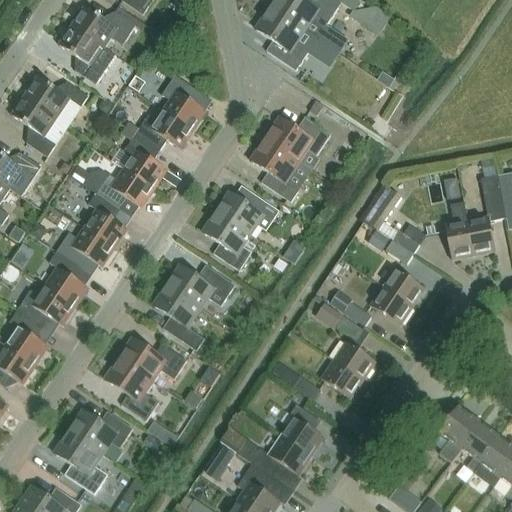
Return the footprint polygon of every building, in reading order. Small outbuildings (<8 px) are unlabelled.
[(124,0),(122,4),(143,18),(154,0),(124,0)] [(300,0),(277,0),(270,11),(304,33),(316,42),(324,30),(325,30),(338,11),(322,0),(301,0),(302,0),(300,0)] [(353,13),(349,19),(378,39),(391,21),(376,9),(354,14),(353,13)] [(84,10),(71,29),(104,51),(111,40),(122,48),(135,29),(114,15),(107,25),(84,10)] [(304,33),(270,11),(255,33),(273,44),(266,54),(296,74),(309,54),(296,45),(304,33)] [(91,69),(104,51),(71,29),(58,48),(82,63),(75,74),(96,88),(103,77),(91,69)] [(377,83),(388,90),(394,82),(383,75),(377,83)] [(170,103),(163,113),(194,134),(206,114),(193,105),(199,95),(175,78),(162,98),(170,103)] [(37,80),(23,100),(56,122),(69,102),(81,110),(88,99),(67,85),(60,95),(37,80)] [(44,139),(56,122),(23,100),(11,118),(35,133),(26,146),(47,160),(56,147),(44,139)] [(112,109),(103,103),(100,108),(100,114),(106,118),(112,109)] [(317,104),(310,114),(317,119),(324,109),(317,104)] [(128,124),(124,130),(160,154),(167,143),(181,153),(194,134),(163,113),(156,123),(148,118),(139,131),(128,124)] [(265,142),(299,165),(307,153),(316,159),(330,138),(305,121),(297,132),(280,121),(265,142)] [(375,133),(386,140),(391,132),(380,125),(375,133)] [(120,136),(131,143),(123,156),(131,161),(124,172),(154,192),(167,173),(153,164),(160,154),(124,130),(120,136)] [(285,186),(299,165),(265,142),(250,164),(268,176),(261,186),(291,205),(298,195),(285,186)] [(0,156),(0,184),(9,191),(16,181),(28,189),(41,169),(20,155),(13,165),(0,156)] [(481,163),(483,171),(494,169),(493,161),(481,163)] [(62,168),(60,172),(67,176),(72,169),(68,167),(62,168)] [(154,192),(124,172),(117,181),(111,191),(127,202),(141,211),(154,192)] [(102,175),(93,177),(85,188),(96,196),(108,179),(102,175)] [(511,175),(499,178),(509,232),(511,231),(511,175)] [(495,254),(490,224),(506,221),(498,178),(481,181),(489,220),(467,224),(473,259),(495,254)] [(0,211),(0,204),(9,191),(0,184),(0,227),(1,228),(9,217),(0,211)] [(369,226),(378,232),(402,199),(393,193),(369,226)] [(216,216),(250,238),(257,228),(266,234),(279,214),(253,197),(247,207),(229,195),(216,216)] [(96,213),(84,231),(115,251),(127,232),(114,223),(120,212),(96,196),(88,207),(96,213)] [(450,208),(453,227),(445,228),(451,263),(473,259),(467,224),(463,205),(450,208)] [(250,238),(216,216),(202,236),(220,247),(213,257),(239,274),(251,256),(242,250),(250,238)] [(30,236),(40,242),(45,236),(42,230),(37,226),(30,236)] [(392,244),(413,258),(425,239),(409,228),(404,236),(399,233),(392,244)] [(9,239),(19,245),(26,235),(16,229),(9,239)] [(102,270),(115,251),(84,231),(77,241),(69,236),(56,254),(81,271),(88,261),(102,270)] [(390,242),(376,233),(367,246),(381,255),(390,242)] [(406,268),(413,258),(392,244),(385,255),(406,268)] [(57,270),(45,289),(75,310),(88,291),(74,281),(81,271),(56,254),(49,265),(57,270)] [(180,269),(167,289),(200,311),(207,301),(220,310),(235,289),(205,269),(198,280),(180,269)] [(395,272),(383,291),(412,310),(424,292),(395,272)] [(24,303),(17,314),(41,330),(48,319),(62,329),(75,310),(45,289),(32,309),(24,303)] [(187,331),(200,311),(167,289),(153,309),(171,320),(163,332),(196,354),(204,342),(187,331)] [(412,310),(383,291),(370,309),(399,329),(412,310)] [(338,294),(329,306),(365,330),(371,320),(351,306),(352,303),(338,294)] [(369,336),(325,306),(315,321),(333,332),(335,329),(350,339),(347,343),(358,351),(369,336)] [(17,330),(5,348),(35,369),(48,349),(34,340),(41,330),(17,314),(9,325),(17,330)] [(118,362),(153,385),(161,374),(174,383),(187,364),(162,347),(155,357),(131,341),(118,362)] [(346,346),(334,364),(363,384),(375,366),(346,346)] [(35,369),(5,348),(0,355),(0,387),(2,389),(9,378),(23,388),(35,369)] [(145,397),(153,385),(118,362),(104,382),(128,398),(121,408),(146,425),(159,406),(145,397)] [(363,384),(334,364),(321,383),(350,403),(363,384)] [(294,389),(300,380),(290,373),(283,382),(294,389)] [(314,403),(321,394),(300,380),(294,389),(314,403)] [(203,401),(193,395),(186,404),(196,411),(203,401)] [(0,402),(0,421),(9,408),(0,402)] [(290,416),(317,429),(323,418),(295,405),(290,416)] [(460,451),(479,424),(459,409),(438,437),(448,444),(439,457),(451,466),(461,454),(462,452),(460,451)] [(83,413),(69,435),(102,457),(111,445),(120,451),(133,432),(107,415),(101,425),(83,413)] [(281,439),(311,460),(324,441),(287,416),(281,424),(288,429),(281,439)] [(479,465),(499,438),(479,424),(460,451),(462,452),(461,454),(472,462),(467,470),(475,476),(481,467),(479,465)] [(148,434),(158,441),(164,431),(155,425),(148,434)] [(102,457),(69,435),(54,457),(71,468),(65,478),(94,498),(107,478),(94,469),(102,457)] [(161,444),(150,437),(144,446),(155,453),(161,444)] [(498,479),(511,460),(511,448),(499,438),(479,465),(481,467),(475,476),(486,484),(493,490),(499,483),(500,481),(498,479)] [(298,479),(311,460),(281,439),(268,458),(246,444),(237,457),(294,495),(303,482),(298,479)] [(224,450),(216,462),(227,469),(235,457),(224,450)] [(511,460),(498,479),(500,481),(499,483),(511,491),(505,499),(511,504),(511,460)] [(248,511),(276,511),(280,506),(285,508),(293,496),(252,467),(237,489),(244,494),(237,504),(248,511)] [(20,508),(25,511),(78,511),(81,508),(56,491),(49,501),(32,489),(20,508)] [(209,511),(195,502),(188,511),(209,511)]
